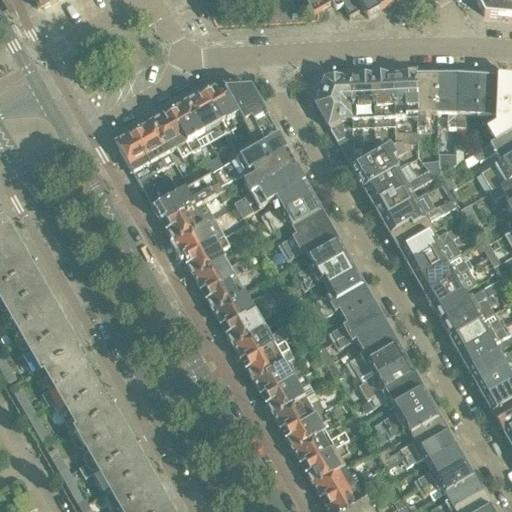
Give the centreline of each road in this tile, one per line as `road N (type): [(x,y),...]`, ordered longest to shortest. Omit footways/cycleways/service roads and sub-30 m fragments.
road 1 (residential): [(269,54),(272,75),(511,496)]
road 2 (tertiary): [(0,131),(153,400)]
road 3 (tertiary): [(201,373),(69,142)]
road 4 (residential): [(269,54),(459,46)]
road 5 (tertiary): [(280,511),(201,373)]
road 6 (residential): [(69,142),(176,78),(186,60)]
road 7 (residential): [(145,0),(27,69)]
road 8 (tertiary): [(153,400),(217,511)]
